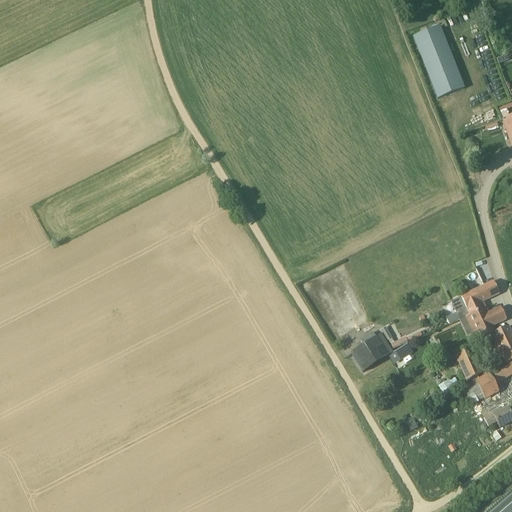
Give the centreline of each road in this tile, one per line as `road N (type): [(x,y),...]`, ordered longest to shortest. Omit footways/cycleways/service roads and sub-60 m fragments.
road 1 (track): [(147,0),(181,123),(425,511)]
road 2 (unclassified): [(511,316),(482,196),(497,166),(511,158)]
